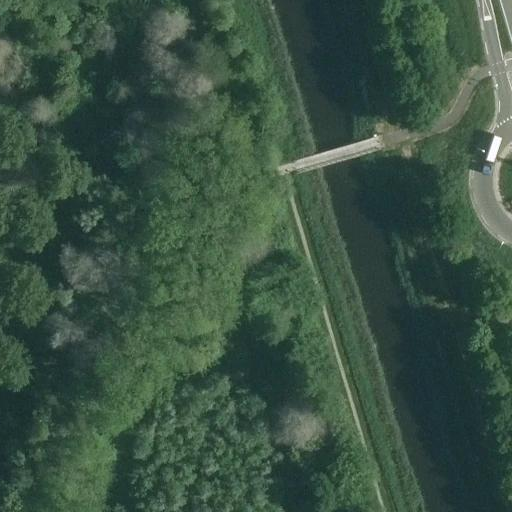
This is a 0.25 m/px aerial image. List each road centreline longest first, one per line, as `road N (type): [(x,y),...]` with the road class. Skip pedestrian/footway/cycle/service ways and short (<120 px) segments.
road 1 (secondary): [(484,0),(511,133)]
road 2 (secondary): [(511,133),(483,176),(485,202),(511,236)]
